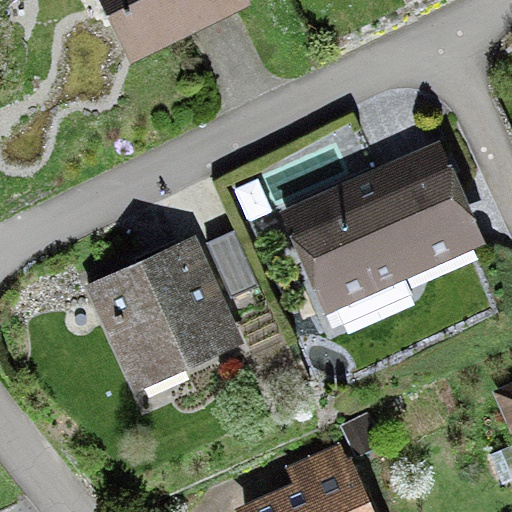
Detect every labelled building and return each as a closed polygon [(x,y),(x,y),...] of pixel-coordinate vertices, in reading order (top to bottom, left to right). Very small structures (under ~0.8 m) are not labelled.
[(233,1),(232,0),(116,0),(139,47),(233,1)] [(393,200),(382,176),(295,214),(333,300),(470,240),(443,177),(393,200)] [(234,230),(207,242),(231,297),(258,285),(234,230)] [(139,375),(228,335),(188,246),(99,287),(139,375)] [(248,511),(366,511),(347,468),(248,511)]
